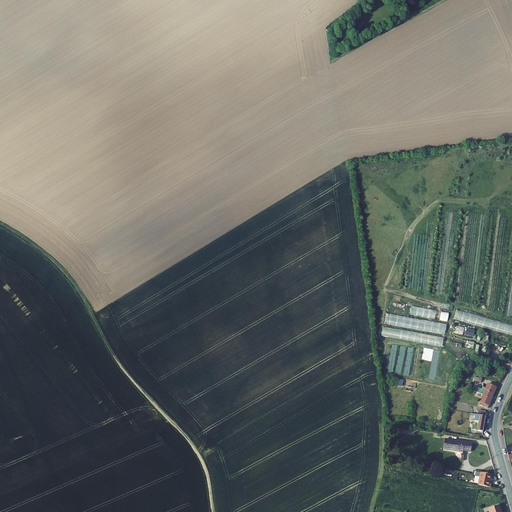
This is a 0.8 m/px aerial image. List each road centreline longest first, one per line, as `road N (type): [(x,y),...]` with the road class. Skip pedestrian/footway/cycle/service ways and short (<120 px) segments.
road 1 (track): [(212,511),(204,466),(188,439),(114,357),(74,285),(0,223)]
road 2 (tertiary): [(511,498),(493,426),(511,374)]
